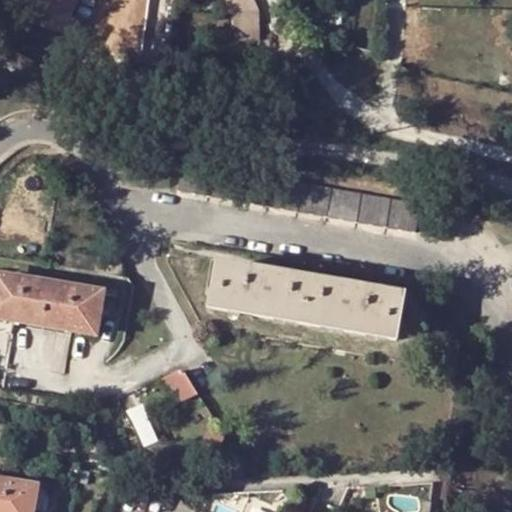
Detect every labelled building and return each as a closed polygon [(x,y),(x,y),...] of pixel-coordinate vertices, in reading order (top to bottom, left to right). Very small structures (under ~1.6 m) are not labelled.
[(422,207),(184,165),(178,192),(416,235),(422,207)] [(398,341),(406,300),(222,268),(215,310),(398,341)] [(104,295),(0,277),(0,320),(18,323),(73,333),(97,337),(104,295)] [(179,401),(201,392),(191,367),(169,376),(179,401)] [(34,511),(39,488),(0,481),(0,511),(34,511)]
